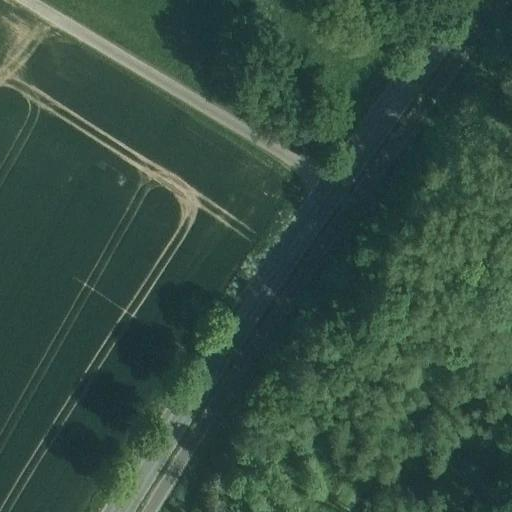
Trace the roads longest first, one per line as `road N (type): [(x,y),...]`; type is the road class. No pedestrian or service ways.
road 1 (secondary): [(117,511),(190,389),(333,181)]
road 2 (residential): [(34,0),(333,181)]
road 3 (secondary): [(333,181),(470,0)]
